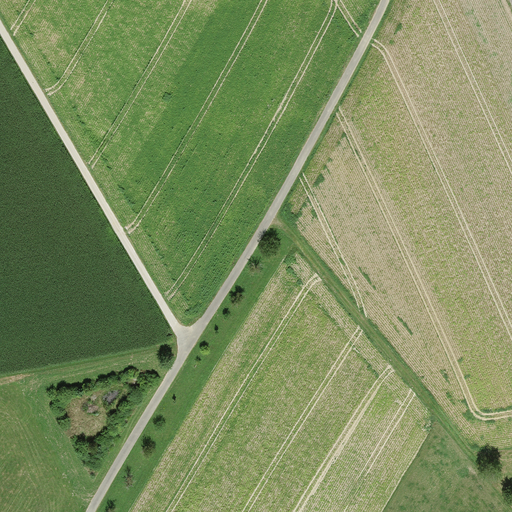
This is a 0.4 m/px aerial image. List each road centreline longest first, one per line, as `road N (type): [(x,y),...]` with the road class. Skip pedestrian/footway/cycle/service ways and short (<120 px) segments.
road 1 (residential): [(85,511),(384,0)]
road 2 (track): [(0,28),(187,344)]
